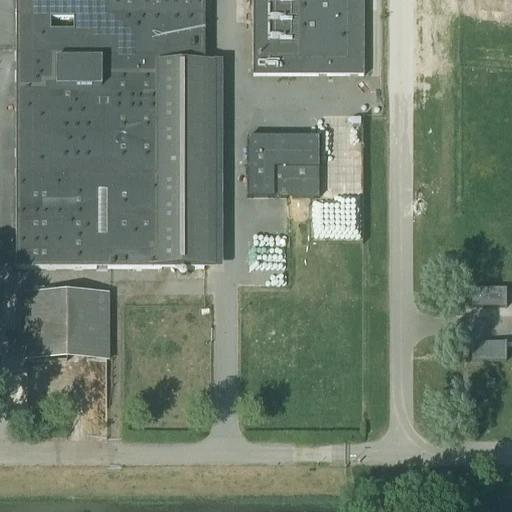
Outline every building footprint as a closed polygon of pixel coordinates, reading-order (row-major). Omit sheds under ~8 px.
[(204,64),(203,0),(252,0),(252,78),(363,78),(362,0),(15,0),(15,50),(15,63),(15,271),(109,271),(159,271),(159,152),(159,64),(204,64)] [(246,200),(287,200),(318,200),(318,140),(246,140),(246,200)] [(204,156),(167,156),(167,179),(204,179),(204,156)] [(471,310),(472,310),(472,309),(504,309),(504,310),(505,310),(505,291),(471,291),(471,310)] [(27,295),(26,364),(108,365),(108,295),(27,295)] [(471,364),(505,364),(505,345),(504,345),(472,345),(471,345),(471,364)]
